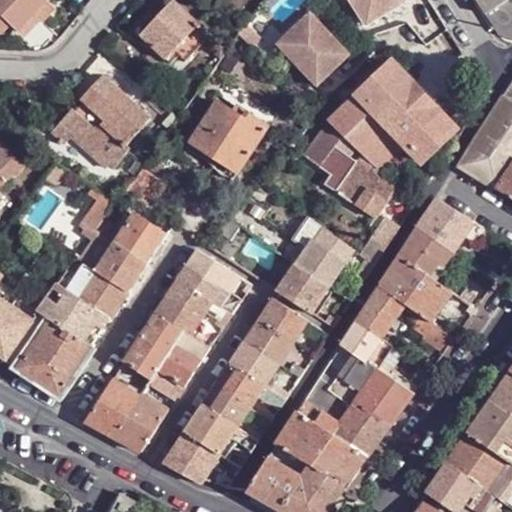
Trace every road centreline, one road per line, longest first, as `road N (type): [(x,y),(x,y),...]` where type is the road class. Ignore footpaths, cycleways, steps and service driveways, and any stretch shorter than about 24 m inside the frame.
road 1 (residential): [(440,178),(223,511)]
road 2 (tertiary): [(511,320),(378,511)]
road 3 (residential): [(189,237),(67,433)]
road 4 (residential): [(267,288),(147,474)]
road 5 (residential): [(510,68),(440,178)]
